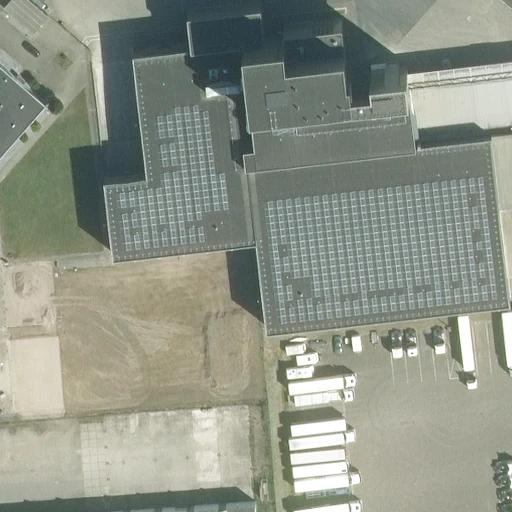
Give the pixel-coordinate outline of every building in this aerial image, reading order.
[(32,0),(8,0),(4,5),(34,31),(48,14),(32,0)] [(147,169),(104,174),(113,253),(256,237),(266,327),(511,298),(509,270),(511,269),(511,127),(492,129),(416,138),(410,81),(351,88),(349,72),(343,17),(283,24),(284,31),(265,33),(261,0),(260,0),(187,8),(191,42),(133,48),(147,169)] [(0,144),(40,98),(0,63),(0,144)] [(511,362),(511,305),(469,310),(470,319),(457,320),(460,346),(472,345),(474,367),(511,362)] [(216,409),(190,409),(191,484),(216,483),(216,409)] [(256,511),(255,502),(111,511),(256,511)]
